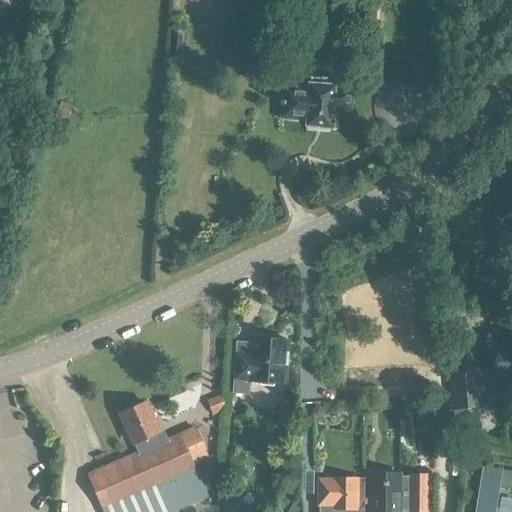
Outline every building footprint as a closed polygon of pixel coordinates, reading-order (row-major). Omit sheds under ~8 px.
[(181,59),(183,35),(173,34),(171,58),(181,59)] [(379,82),(411,85),(413,62),(381,59),(379,82)] [(307,126),(331,127),(333,109),(350,111),(352,90),(334,89),(335,79),(311,77),(310,90),(285,89),(284,101),(281,101),(280,105),(284,105),(283,118),(308,120),(307,126)] [(251,339),(251,342),(235,341),(231,393),(249,395),(250,381),(285,384),(288,341),(251,339)] [(511,345),(497,346),(499,378),(501,378),(511,377),(511,345)] [(501,378),(499,378),(492,379),(491,369),(478,370),(478,367),(449,369),(451,402),(451,407),(480,405),(480,403),(502,402),(501,378)] [(145,402),(120,414),(134,444),(138,452),(145,449),(162,442),(163,441),(159,432),(145,402)] [(463,420),(462,410),(453,411),(454,421),(463,420)] [(195,427),(181,433),(194,464),(208,457),(195,427)] [(162,442),(145,449),(138,452),(87,474),(103,511),(161,487),(196,472),(197,471),(194,464),(181,433),(162,442)] [(511,472),(501,471),(501,470),(483,467),(476,511),(494,511),(499,486),(511,488),(511,472)] [(196,472),(161,487),(171,511),(172,511),(207,497),(196,472)] [(360,511),(361,472),(329,472),(328,511),(360,511)] [(435,511),(435,474),(401,475),(400,511),(435,511)] [(369,511),(399,511),(399,477),(399,475),(398,475),(398,485),(371,485),(371,483),(369,483),(369,511)] [(171,511),(161,487),(103,511),(171,511)] [(226,494),(224,511),(250,511),(251,510),(238,495),(226,494)]
